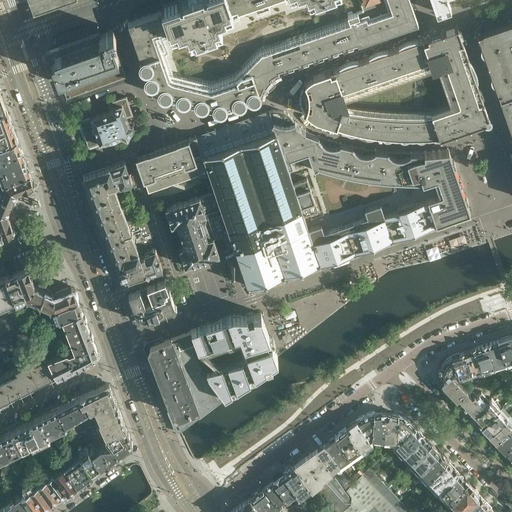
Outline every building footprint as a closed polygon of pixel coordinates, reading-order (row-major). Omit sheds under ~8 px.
[(457,25),(423,37),(417,22),(409,0),(179,0),(162,6),(163,10),(159,11),(149,15),(146,16),(143,17),(136,19),(128,22),(136,44),(140,54),(141,59),(145,70),(146,74),(148,80),(150,84),(165,127),(215,110),(226,106),(235,103),(244,100),(249,98),(255,96),(259,95),(263,93),(296,82),(354,249),(469,209),(450,146),(457,141),(492,126),(469,58),(457,25)] [(432,0),(436,12),(451,7),(448,0),(432,0)] [(511,21),(477,34),(478,35),(501,101),(511,97),(511,21)] [(120,60),(117,50),(112,38),(116,37),(113,29),(100,34),(99,31),(45,50),(57,83),(60,82),(81,75),(100,68),(120,60)] [(126,76),(121,60),(120,60),(100,68),(106,83),(126,76)] [(106,83),(100,68),(81,75),(86,90),(106,83)] [(86,90),(81,75),(60,82),(66,98),(86,90)] [(511,97),(501,101),(511,133),(511,97)] [(109,104),(111,111),(123,107),(128,122),(134,120),(127,99),(109,104)] [(128,122),(123,107),(111,111),(91,117),(99,143),(105,141),(120,136),(121,136),(126,138),(127,138),(128,137),(127,137),(131,136),(134,131),(132,127),(133,127),(133,126),(132,125),(132,126),(128,124),(128,122)] [(0,144),(17,138),(12,123),(7,109),(0,111),(0,144)] [(274,129),(269,111),(263,113),(245,119),(233,123),(221,128),(204,134),(198,136),(197,136),(196,136),(196,135),(189,138),(189,139),(200,174),(203,173),(201,166),(206,164),(205,159),(203,154),(203,152),(204,152),(205,153),(209,152),(209,151),(210,151),(211,151),(214,150),(215,150),(215,149),(216,149),(221,148),(220,146),(222,146),(222,147),(227,146),(227,145),(228,145),(233,144),(232,143),(234,143),(234,144),(239,142),(238,141),(239,140),(240,140),(240,142),(245,140),(244,139),(246,139),(246,140),(250,138),(250,137),(251,137),(252,137),(252,138),(256,136),(256,135),(257,134),(258,136),(262,134),(262,133),(263,133),(264,134),(268,132),(268,131),(269,131),(270,132),(274,130),(274,129)] [(99,143),(91,117),(79,121),(87,147),(99,143)] [(300,206),(274,129),(274,130),(270,132),(269,131),(268,131),(268,132),(264,134),(263,133),(262,133),(262,134),(258,136),(257,134),(256,135),(256,136),(252,138),(252,137),(251,137),(250,137),(250,138),(246,140),(246,139),(244,139),(245,140),(240,142),(240,140),(239,140),(238,141),(239,142),(234,144),(234,143),(232,143),(233,144),(228,145),(227,145),(227,146),(222,147),(222,146),(220,146),(221,148),(216,149),(215,149),(215,150),(214,150),(211,151),(210,151),(209,151),(209,152),(205,153),(204,152),(203,152),(203,154),(205,159),(206,164),(201,166),(203,173),(203,174),(209,173),(215,189),(213,190),(214,191),(215,190),(224,216),(222,217),(227,230),(228,230),(235,249),(259,241),(253,222),(300,206)] [(0,157),(21,149),(17,138),(0,144),(0,157)] [(136,156),(148,192),(200,174),(188,138),(136,156)] [(0,169),(25,160),(21,149),(0,157),(0,169)] [(0,182),(1,182),(29,171),(25,160),(0,169),(0,175),(0,176),(0,182)] [(132,181),(124,160),(109,165),(113,177),(115,176),(117,184),(121,185),(132,181)] [(117,184),(115,176),(113,177),(109,165),(102,168),(101,165),(90,169),(91,171),(84,174),(93,200),(116,191),(114,185),(117,184)] [(23,187),(30,184),(31,184),(32,184),(32,183),(33,181),(33,180),(29,171),(1,182),(2,185),(0,188),(0,195),(11,200),(16,190),(23,187)] [(227,230),(222,217),(224,216),(215,190),(214,191),(167,207),(166,206),(166,207),(165,207),(166,208),(171,224),(172,225),(173,225),(172,224),(177,223),(179,229),(180,231),(182,237),(183,239),(185,246),(180,248),(180,247),(179,247),(179,248),(179,249),(180,249),(185,264),(184,264),(185,265),(186,265),(196,261),(196,262),(197,262),(197,261),(207,258),(208,258),(208,257),(218,254),(219,254),(222,253),(221,249),(219,248),(218,247),(217,247),(213,235),(227,230)] [(121,204),(116,191),(93,200),(98,213),(121,204)] [(10,218),(7,210),(11,200),(0,195),(0,226),(3,233),(3,232),(10,229),(10,230),(11,229),(12,229),(13,227),(13,226),(12,225),(9,218),(10,218)] [(126,217),(121,204),(98,213),(103,226),(126,217)] [(319,262),(300,206),(253,222),(259,241),(235,249),(233,250),(234,252),(236,251),(238,258),(236,259),(234,260),(233,260),(232,260),(231,260),(230,260),(230,261),(230,262),(229,262),(230,263),(230,264),(230,265),(231,265),(232,265),(233,265),(234,265),(234,264),(235,264),(235,263),(235,262),(237,260),(238,262),(239,261),(243,271),(241,272),(245,285),(247,284),(248,286),(249,286),(249,285),(265,280),(267,280),(267,279),(283,274),(285,274),(285,273),(301,268),(302,268),(302,267),(318,262),(319,262)] [(133,215),(126,217),(103,226),(108,239),(138,228),(134,219),(133,215)] [(138,228),(108,239),(113,252),(136,244),(151,238),(142,216),(134,219),(138,228)] [(140,256),(136,244),(113,252),(117,263),(118,264),(119,264),(119,263),(140,256)] [(162,268),(160,261),(155,248),(145,252),(143,255),(140,256),(145,271),(146,274),(162,268)] [(145,271),(140,256),(119,263),(121,267),(122,267),(125,277),(145,271)] [(35,284),(32,276),(32,277),(29,269),(30,269),(30,268),(30,267),(26,265),(25,265),(24,267),(17,270),(16,271),(26,297),(29,295),(39,300),(44,288),(38,286),(38,285),(37,284),(36,284),(35,284)] [(26,297),(16,271),(9,274),(8,274),(6,275),(5,275),(5,276),(16,301),(19,300),(19,301),(26,299),(25,297),(26,297)] [(0,358),(40,339),(36,331),(38,330),(36,326),(34,320),(26,323),(24,319),(16,301),(5,276),(0,278),(0,358)] [(174,303),(165,279),(128,293),(139,321),(150,317),(150,318),(155,316),(155,315),(171,309),(174,310),(177,304),(174,303)] [(77,298),(74,289),(75,289),(75,288),(75,287),(71,285),(70,285),(69,287),(54,293),(54,292),(53,291),(52,291),(51,291),(44,288),(39,300),(49,305),(50,308),(77,298),(77,297),(77,298)] [(81,309),(81,308),(80,306),(80,305),(77,298),(50,308),(48,309),(50,315),(52,315),(54,319),(56,319),(81,309)] [(87,325),(85,319),(87,318),(85,313),(83,314),(81,309),(56,319),(58,324),(64,322),(66,327),(60,329),(62,334),(87,325)] [(42,324),(38,313),(32,316),(34,320),(36,326),(42,324)] [(277,356),(261,313),(233,314),(228,316),(227,314),(221,317),(221,319),(206,324),(205,325),(205,322),(199,325),(199,327),(191,330),(209,377),(225,398),(277,357),(277,356)] [(93,341),(92,336),(93,335),(91,330),(90,331),(87,325),(62,334),(64,339),(70,337),(74,348),(93,341)] [(209,377),(208,376),(191,330),(162,341),(152,345),(153,347),(152,348),(152,349),(152,350),(152,351),(153,351),(154,352),(155,351),(155,353),(155,354),(152,355),(154,361),(161,378),(160,378),(161,379),(163,384),(163,383),(181,431),(225,398),(209,377)] [(511,346),(508,335),(497,339),(504,359),(511,356),(511,346)] [(504,359),(497,339),(486,343),(493,363),(504,359)] [(97,355),(99,351),(97,351),(93,341),(74,348),(70,349),(69,350),(74,365),(75,365),(81,362),(87,359),(88,359),(88,358),(94,355),(95,355),(97,355)] [(493,363),(486,343),(474,347),(481,367),(493,363)] [(481,367),(474,347),(463,351),(470,371),(481,367)] [(74,365),(69,350),(70,349),(65,348),(47,354),(57,374),(61,372),(62,373),(68,370),(67,369),(74,365)] [(470,371),(463,351),(452,355),(457,370),(459,375),(470,371)] [(57,374),(47,354),(35,360),(33,358),(15,367),(26,389),(33,386),(32,384),(49,376),(50,378),(56,374),(57,374)] [(457,370),(452,355),(450,356),(448,357),(446,358),(445,360),(444,361),(443,362),(442,363),(441,365),(441,367),(440,368),(439,371),(440,371),(440,373),(440,375),(440,377),(441,378),(441,380),(442,382),(451,374),(452,376),(455,374),(453,372),(457,370)] [(26,389),(15,367),(5,372),(5,370),(4,370),(3,369),(2,369),(1,368),(0,368),(0,402),(15,395),(14,393),(18,391),(19,393),(26,389)] [(466,390),(452,376),(451,374),(442,382),(443,382),(443,384),(445,385),(457,398),(466,390)] [(95,400),(112,391),(112,390),(110,385),(109,384),(110,384),(110,383),(109,382),(108,381),(107,381),(107,382),(106,382),(106,383),(105,383),(100,386),(98,386),(99,387),(94,389),(92,390),(92,389),(90,389),(89,390),(88,390),(88,391),(87,391),(86,392),(86,393),(81,395),(83,401),(87,399),(90,406),(97,403),(95,400)] [(473,415),(488,401),(483,396),(479,399),(474,393),(471,395),(466,390),(457,398),(462,404),(466,408),(466,407),(473,415)] [(119,410),(116,402),(117,401),(117,400),(116,400),(116,399),(116,398),(115,397),(114,396),(112,391),(95,400),(97,403),(90,406),(91,407),(90,410),(89,411),(94,422),(99,420),(119,410)] [(90,410),(91,407),(90,406),(87,399),(83,401),(81,395),(76,398),(69,402),(73,408),(77,416),(76,417),(79,423),(83,421),(80,415),(89,411),(90,410)] [(482,424),(497,409),(489,400),(488,401),(473,415),(482,424)] [(77,416),(73,408),(69,402),(69,401),(67,402),(67,403),(60,406),(57,407),(66,425),(68,429),(79,423),(76,417),(77,416)] [(66,425),(57,407),(39,416),(48,434),(66,425)] [(490,433),(506,418),(497,409),(482,424),(490,433)] [(123,418),(122,417),(119,410),(99,420),(101,423),(94,427),(96,432),(103,428),(106,433),(124,424),(125,423),(125,422),(124,421),(124,420),(124,419),(123,418)] [(372,436),(374,411),(372,412),(370,412),(367,413),(365,414),(363,415),(361,416),(358,418),(356,419),(371,439),(372,438),(372,436)] [(384,437),(386,411),(383,411),(381,411),(377,411),(374,411),(372,436),(384,437)] [(395,438),(398,414),(395,413),(391,412),(388,411),(386,411),(384,437),(395,438)] [(395,443),(414,425),(413,423),(410,421),(409,420),(407,418),(405,417),(403,416),(400,414),(398,414),(395,438),(395,443)] [(48,434),(39,416),(21,425),(30,443),(48,434)] [(497,441),(511,426),(511,424),(506,418),(490,433),(497,441)] [(371,439),(356,419),(349,424),(349,425),(346,428),(360,447),(371,439)] [(133,442),(132,439),(130,438),(129,435),(130,433),(128,430),(127,430),(125,426),(124,424),(106,433),(100,436),(106,444),(101,445),(111,459),(118,454),(119,454),(121,454),(123,453),(123,451),(132,445),(132,443),(133,442)] [(30,443),(21,425),(3,434),(12,452),(30,443)] [(403,452),(422,434),(414,425),(395,443),(393,445),(401,454),(403,452)] [(504,448),(511,441),(511,426),(497,441),(504,448)] [(360,447),(346,428),(346,427),(335,435),(350,455),(360,447)] [(0,458),(12,452),(3,434),(0,435),(0,458)] [(412,460),(431,442),(422,434),(403,452),(408,456),(404,459),(408,463),(409,463),(410,462),(412,460)] [(350,455),(335,435),(329,439),(324,443),(325,443),(339,463),(350,455)] [(111,459),(101,445),(96,448),(91,441),(85,443),(88,447),(102,466),(106,463),(108,463),(110,462),(110,460),(111,459)] [(420,469),(439,451),(431,442),(412,460),(410,462),(409,463),(417,472),(418,471),(420,469)] [(411,511),(369,467),(364,473),(354,482),(350,477),(339,463),(325,443),(316,449),(351,496),(351,504),(347,507),(339,511),(411,511)] [(102,467),(102,466),(88,447),(80,453),(94,473),(102,467)] [(351,496),(316,449),(305,457),(320,477),(342,498),(347,507),(351,504),(351,496)] [(428,478),(447,460),(439,451),(420,469),(418,471),(417,472),(426,481),(428,478)] [(94,473),(80,453),(71,458),(86,478),(94,473)] [(320,477),(305,457),(294,465),(309,485),(320,477)] [(86,478),(71,458),(63,464),(77,484),(86,478)] [(439,490),(458,472),(459,471),(454,466),(453,467),(447,460),(428,478),(439,490)] [(77,484),(63,464),(53,472),(67,491),(74,487),(75,487),(77,486),(77,484)] [(309,485),(294,465),(284,474),(295,489),(299,493),(309,485)] [(354,482),(364,473),(360,467),(350,477),(354,482)] [(67,491),(53,472),(49,475),(46,471),(42,474),(59,497),(67,491)] [(450,501),(469,482),(465,478),(464,478),(458,472),(439,490),(450,501)] [(59,497),(42,474),(38,477),(41,481),(37,484),(51,503),(59,497)] [(295,489),(284,474),(280,479),(273,481),(274,482),(286,499),(293,494),(291,492),(295,489)] [(8,486),(12,483),(9,479),(0,483),(0,484),(2,487),(6,484),(8,486)] [(51,503),(37,484),(33,487),(27,479),(23,482),(26,485),(43,509),(51,503)] [(274,482),(273,481),(263,488),(271,498),(274,503),(279,500),(282,503),(287,500),(286,499),(274,482)] [(38,511),(43,509),(26,485),(23,482),(19,485),(25,493),(21,496),(32,511),(38,511)] [(460,511),(480,494),(473,488),(474,487),(469,482),(450,501),(460,511)] [(271,498),(263,488),(250,497),(257,507),(271,498)] [(293,494),(286,499),(287,500),(289,501),(296,509),(304,501),(299,493),(295,489),(291,492),(293,494)] [(483,511),(490,506),(484,499),(485,499),(480,494),(460,511),(483,511)] [(32,511),(21,496),(20,495),(14,499),(13,497),(11,499),(20,511),(32,511)] [(274,511),(278,508),(274,503),(271,498),(257,507),(250,497),(228,511),(274,511)] [(20,511),(11,499),(9,500),(10,502),(4,506),(7,511),(20,511)] [(279,500),(274,503),(278,508),(284,504),(282,503),(279,500)] [(292,511),(296,509),(289,501),(284,505),(280,509),(282,511),(292,511)]
